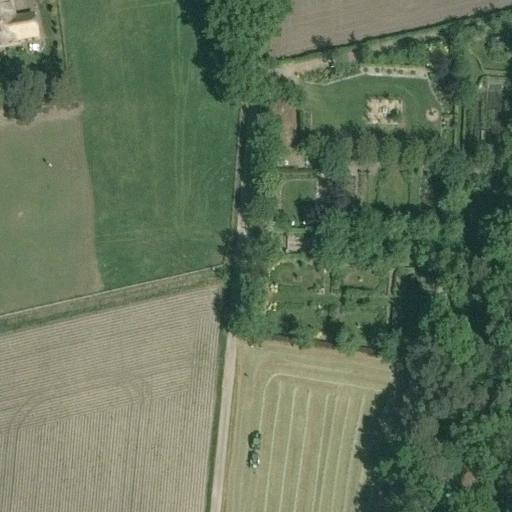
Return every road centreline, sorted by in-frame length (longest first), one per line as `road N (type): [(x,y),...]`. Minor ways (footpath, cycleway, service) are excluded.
road 1 (track): [(214,511),(264,0)]
road 2 (track): [(240,245),(450,253),(511,243)]
road 3 (track): [(511,20),(256,77)]
